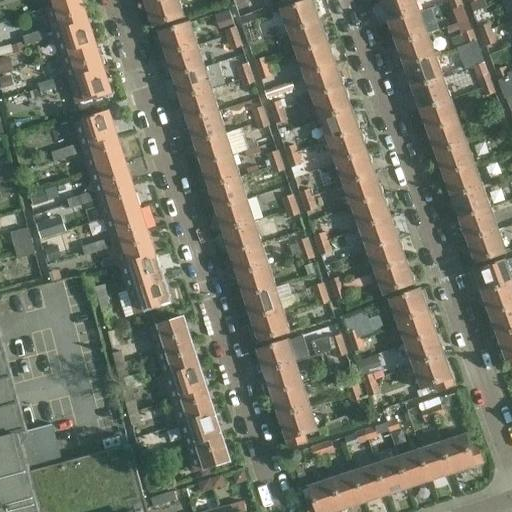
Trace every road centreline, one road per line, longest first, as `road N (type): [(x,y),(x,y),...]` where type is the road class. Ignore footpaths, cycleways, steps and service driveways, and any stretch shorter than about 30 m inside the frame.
road 1 (residential): [(278,511),(114,0)]
road 2 (residential): [(511,460),(348,0)]
